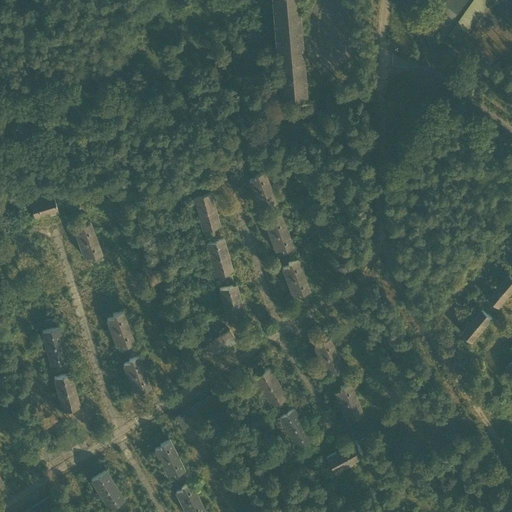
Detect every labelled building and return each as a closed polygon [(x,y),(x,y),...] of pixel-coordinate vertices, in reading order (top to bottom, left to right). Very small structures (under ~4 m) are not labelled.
[(298,0),(271,0),(278,79),(280,94),(280,96),(306,94),(298,0)] [(445,0),(445,1),(441,21),(445,26),(448,28),(453,34),(463,36),(473,27),(475,19),(479,14),(481,14),(488,8),(493,0),(445,0)] [(278,79),(261,81),(262,96),(280,94),(278,79)] [(320,121),(273,125),(274,138),(321,134),(320,121)] [(227,157),(216,160),(219,171),(230,168),(227,157)] [(264,170),(254,174),(255,176),(248,179),(254,192),(270,186),(264,170)] [(270,186),(254,192),(259,206),(265,203),(266,206),(276,202),(270,186)] [(88,187),(82,189),(86,199),(91,197),(88,187)] [(82,189),(72,193),(75,202),(86,199),(82,189)] [(210,192),(193,196),(198,213),(212,209),(210,202),(213,201),(210,192)] [(53,195),(30,202),(34,215),(49,211),(50,213),(58,211),(53,195)] [(104,195),(94,198),(97,209),(108,206),(104,195)] [(212,209),(198,213),(203,229),(219,224),(217,215),(214,215),(212,209)] [(281,214),(271,218),(272,220),(265,223),(270,236),(287,230),(281,214)] [(90,221),(80,225),(81,227),(74,230),(79,244),(96,237),(90,221)] [(287,230),(270,236),(276,250),(282,247),(282,250),(293,246),(287,230)] [(96,237),(79,244),(84,257),(91,255),(91,257),(102,253),(96,237)] [(223,237),(206,242),(211,258),(225,254),(223,248),(226,247),(223,237)] [(225,254),(211,258),(216,275),(232,270),(229,260),(227,261),(225,254)] [(298,258),(288,262),(289,264),(282,267),(287,280),(304,274),(298,258)] [(511,289),(511,275),(509,273),(499,285),(509,294),(511,289)] [(304,274),(287,280),(292,294),(298,291),(299,294),(310,290),(304,274)] [(236,283),(219,287),(223,304),(238,300),(236,293),(238,292),(236,283)] [(509,294),(499,285),(489,297),(499,305),(509,294)] [(238,300),(223,304),(228,321),(245,316),(242,306),(240,306),(238,300)] [(492,316),(482,308),(472,320),(482,328),(492,316)] [(122,310),(112,314),(113,316),(106,318),(111,332),(128,326),(122,310)] [(482,328),(472,320),(462,332),(472,340),(482,328)] [(58,326),(42,331),(46,347),(60,344),(58,337),(61,336),(58,326)] [(128,326),(111,332),(116,346),(123,344),(124,346),(133,342),(128,326)] [(229,329),(199,348),(206,359),(236,341),(229,329)] [(329,336),(320,340),(321,343),(314,346),(320,359),(336,352),(329,336)] [(60,344),(46,347),(50,364),(67,359),(65,350),(62,350),(60,344)] [(336,352),(320,359),(326,373),(332,370),(333,372),(343,367),(336,352)] [(138,355),(128,358),(129,360),(123,363),(128,376),(144,370),(138,355)] [(269,366),(253,375),(262,390),(275,382),(272,376),(274,375),(269,366)] [(144,370),(128,376),(133,390),(138,388),(139,390),(150,386),(144,370)] [(70,372),(54,376),(58,393),(72,390),(70,382),(73,381),(70,372)] [(349,381),(339,386),(340,388),(334,390),(340,404),(356,397),(349,381)] [(279,388),(275,382),(262,390),(271,405),(287,395),(281,387),(279,388)] [(72,390),(58,393),(62,410),(79,405),(76,395),(73,396),(72,390)] [(213,393),(176,416),(183,428),(220,405),(213,393)] [(356,397),(340,404),(346,417),(352,414),(353,417),(363,412),(356,397)] [(294,406),(278,416),(287,430),(300,422),(296,416),(299,415),(294,406)] [(454,407),(392,410),(392,421),(454,417),(454,407)] [(370,419),(360,423),(364,434),(374,429),(370,419)] [(300,422),(287,430),(296,445),(311,436),(306,426),(304,428),(300,422)] [(68,429),(38,448),(45,460),(75,441),(68,429)] [(457,434),(446,435),(447,445),(457,445),(457,434)] [(445,435),(394,438),(395,449),(446,446),(445,435)] [(169,438),(160,442),(161,445),(154,448),(161,460),(176,453),(169,438)] [(365,455),(355,439),(346,444),(347,446),(341,449),(349,464),(365,455)] [(306,449),(297,455),(304,465),(313,459),(306,449)] [(335,453),(333,451),(325,455),(334,472),(349,464),(341,449),(335,453)] [(176,453),(161,460),(167,473),(173,470),(175,472),(184,468),(176,453)] [(105,469),(91,478),(100,493),(113,484),(109,479),(111,477),(105,469)] [(190,479),(180,484),(182,487),(175,490),(182,503),(197,495),(190,479)] [(113,484),(100,493),(109,507),(124,498),(118,489),(116,490),(113,484)] [(197,495),(182,503),(186,511),(201,511),(205,510),(197,495)] [(49,496),(23,511),(49,511),(56,508),(49,496)] [(383,511),(386,507),(376,501),(371,511),(372,511),(383,511)]
